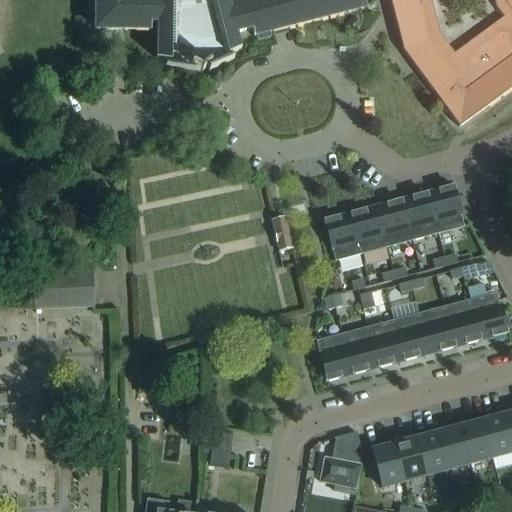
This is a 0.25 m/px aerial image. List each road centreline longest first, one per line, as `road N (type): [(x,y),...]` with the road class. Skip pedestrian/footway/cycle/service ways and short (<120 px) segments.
road 1 (residential): [(511,372),(298,432),(287,449),(278,511)]
road 2 (residential): [(239,103),(254,72),(269,63),(322,62),(348,94),(339,131)]
road 3 (residential): [(339,131),(390,168),(436,168),(472,156)]
road 4 (residential): [(339,131),(272,153),(249,138),(239,103)]
road 5 (residential): [(472,156),(491,230),(511,270)]
